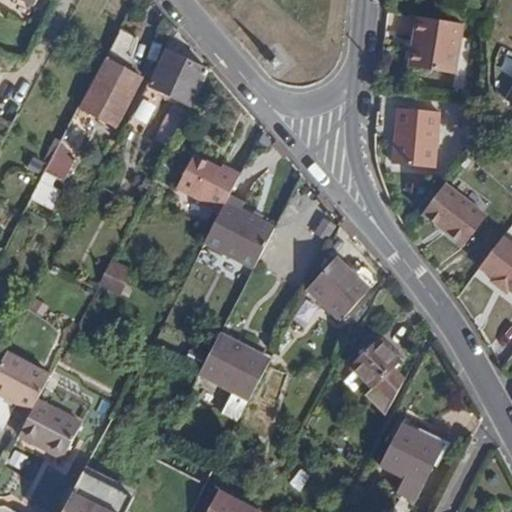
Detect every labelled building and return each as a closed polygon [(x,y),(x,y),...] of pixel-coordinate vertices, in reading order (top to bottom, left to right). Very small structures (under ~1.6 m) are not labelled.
[(413,17),(407,65),(454,72),(462,24),(413,17)] [(122,31),(82,107),(119,127),(145,78),(123,67),(138,39),(122,31)] [(168,50),(158,69),(171,75),(168,81),(182,87),(185,81),(199,88),(208,69),(168,50)] [(275,55),(269,60),(274,66),(280,61),(275,55)] [(395,111),(390,166),(433,169),(438,114),(395,111)] [(49,171),(63,179),(74,159),(60,151),(49,171)] [(178,186),(222,210),(230,194),(240,174),(223,165),(221,169),(194,155),(178,186)] [(443,184),(420,213),(461,245),(463,243),(483,259),(502,232),(482,217),(484,215),(443,184)] [(222,210),(205,242),(254,268),(275,228),(241,211),(245,202),(230,194),(222,210)] [(511,242),(507,238),(482,271),(494,280),(492,283),(511,297),(511,295),(511,242)] [(350,244),(322,274),(338,290),(341,289),(355,302),(381,274),(350,244)] [(105,272),(126,283),(132,270),(112,260),(105,272)] [(105,272),(100,282),(120,293),(126,283),(105,272)] [(219,334),(199,372),(249,399),(269,362),(219,334)] [(412,359),(381,334),(354,368),(379,389),(373,396),(389,409),(415,377),(405,369),(412,359)] [(50,376),(6,353),(0,364),(0,396),(31,413),(37,402),(50,376)] [(31,413),(18,437),(36,446),(38,443),(64,456),(80,425),(49,408),(37,402),(31,413)] [(379,466),(403,478),(419,487),(441,446),(399,426),(379,466)] [(419,487),(403,478),(395,493),(412,501),(419,487)] [(260,511),(261,511),(216,489),(204,511),(260,511)] [(96,511),(120,511),(103,500),(96,511)]
